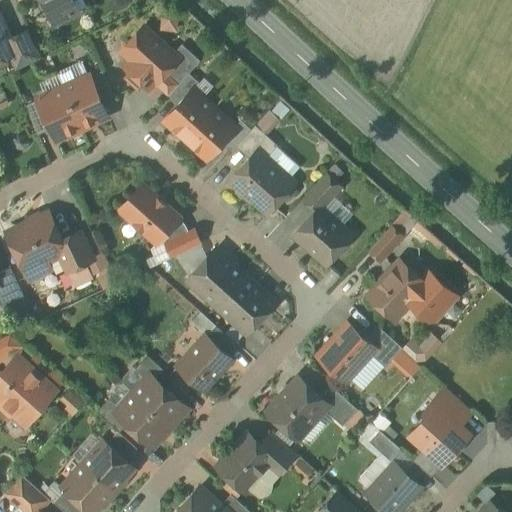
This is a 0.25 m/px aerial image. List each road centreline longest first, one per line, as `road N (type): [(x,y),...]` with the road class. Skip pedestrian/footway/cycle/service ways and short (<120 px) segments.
road 1 (residential): [(0,198),(113,144),(163,158),(319,303)]
road 2 (secondary): [(511,253),(235,0)]
road 3 (residential): [(135,511),(319,303)]
